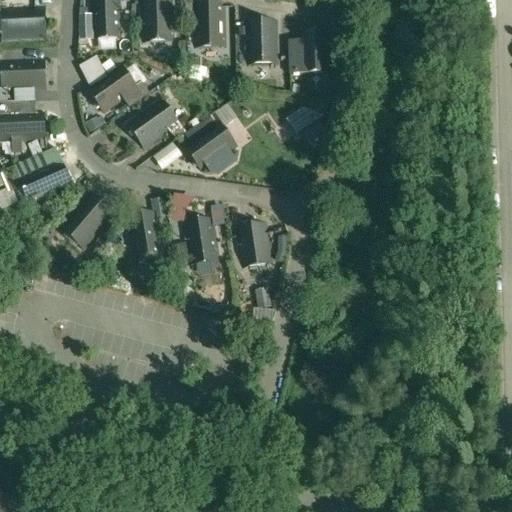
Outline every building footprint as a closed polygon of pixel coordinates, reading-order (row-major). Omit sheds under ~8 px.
[(17,0),(3,0),(4,10),(18,9),(17,0)] [(121,0),(92,0),(94,34),(95,41),(123,40),(121,0)] [(174,0),(142,0),(144,45),(176,44),(174,0)] [(227,4),(195,5),(196,50),(228,49),(227,4)] [(4,10),(2,10),(4,42),(49,40),(47,8),(18,9),(4,10)] [(278,21),(249,22),(250,66),(279,66),(278,21)] [(94,34),(81,34),(82,51),(95,51),(95,41),(94,34)] [(308,76),(331,76),(330,34),(307,35),(308,76)] [(115,41),(101,42),(101,52),(115,52),(115,41)] [(47,61),(8,62),(9,93),(49,91),(47,61)] [(124,67),(89,92),(106,116),(125,102),(141,90),(140,89),(124,67)] [(101,69),(79,75),(90,90),(107,78),(101,69)] [(141,90),(125,102),(131,109),(151,95),(144,86),(140,89),(141,90)] [(0,103),(9,103),(9,91),(0,91),(0,103)] [(37,92),(17,93),(17,103),(37,103),(37,92)] [(164,100),(128,126),(146,151),(182,125),(164,100)] [(17,103),(0,104),(0,115),(37,114),(38,113),(37,103),(17,103)] [(231,105),(217,114),(227,129),(241,119),(231,105)] [(303,111),(287,122),(298,137),(324,119),(303,111)] [(37,114),(0,115),(0,146),(48,144),(46,113),(38,113),(37,114)] [(103,118),(89,125),(93,133),(107,126),(103,118)] [(222,122),(185,149),(203,174),(210,169),(214,175),(220,176),(238,163),(231,154),(240,148),(222,122)] [(320,125),(305,135),(314,147),(329,136),(320,125)] [(174,146),(153,161),(162,174),(183,160),(174,146)] [(63,160),(22,178),(24,182),(23,182),(34,206),(75,188),(63,160)] [(18,168),(5,173),(11,187),(23,182),(24,182),(22,178),(18,168)] [(0,209),(12,204),(0,177),(0,209)] [(92,193),(69,220),(95,242),(118,215),(92,193)] [(159,212),(128,218),(136,265),(168,259),(159,212)] [(215,219),(185,223),(191,268),(222,263),(215,219)] [(269,224),(238,228),(244,270),(275,265),(269,224)] [(271,292),(256,293),(257,310),(272,308),(271,292)] [(0,511),(36,511),(0,499),(0,511)]
